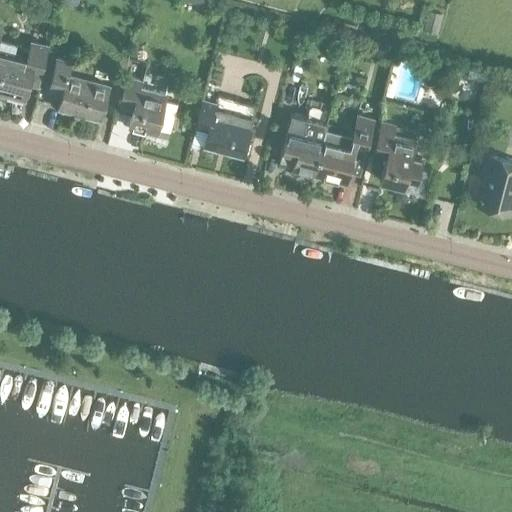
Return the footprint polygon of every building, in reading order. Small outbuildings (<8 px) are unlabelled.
[(0,91),(2,92),(15,42),(0,37),(0,91)] [(15,42),(2,92),(7,93),(6,95),(22,99),(23,98),(24,98),(31,70),(40,72),(47,45),(31,40),(29,45),(15,42)] [(71,61),(70,61),(57,58),(56,58),(48,89),(62,93),(58,106),(100,117),(109,84),(68,74),(71,61)] [(402,64),(398,92),(420,95),(424,67),(402,64)] [(177,102),(164,99),(166,93),(140,87),(142,81),(128,77),(122,100),(134,104),(129,125),(155,132),(157,126),(169,130),(177,102)] [(244,154),(251,127),(257,104),(218,95),(216,103),(215,102),(204,100),(197,126),(208,129),(204,144),(244,154)] [(315,172),(327,128),(328,120),(292,111),(281,154),(287,155),(287,153),(296,156),(293,166),(315,172)] [(357,114),(352,134),(327,128),(315,172),(320,173),(346,180),(354,150),(365,153),(374,118),(357,114)] [(416,185),(423,157),(410,154),(414,137),(392,131),(394,124),(381,121),(371,161),(383,164),(380,178),(402,183),(402,181),(416,185)] [(511,213),(511,212),(511,160),(491,155),(478,204),(511,213)]
